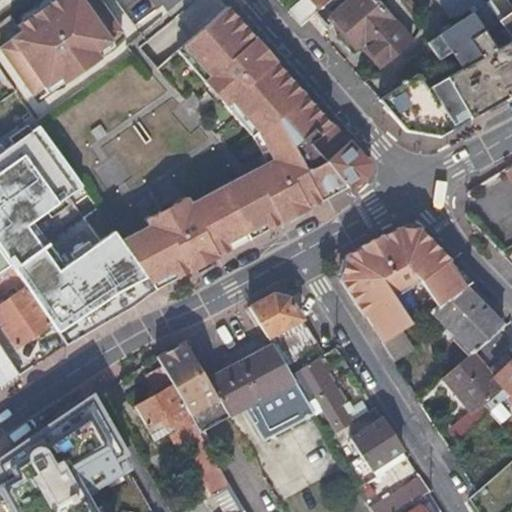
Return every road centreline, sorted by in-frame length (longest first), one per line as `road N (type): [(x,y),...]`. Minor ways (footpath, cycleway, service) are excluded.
road 1 (residential): [(299,253),(461,511)]
road 2 (residential): [(413,185),(249,0)]
road 3 (tertiary): [(89,362),(299,253)]
road 4 (residential): [(89,362),(173,511)]
road 5 (residential): [(511,288),(413,185)]
road 6 (tertiary): [(299,253),(413,185)]
